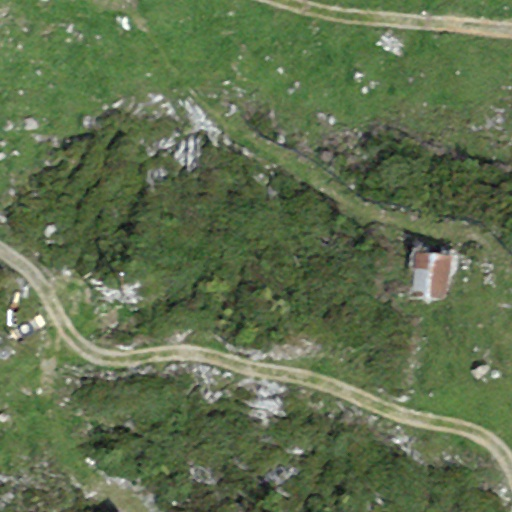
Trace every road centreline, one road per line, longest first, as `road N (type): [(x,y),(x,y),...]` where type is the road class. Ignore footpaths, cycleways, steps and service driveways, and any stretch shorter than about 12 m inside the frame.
road 1 (track): [(511,476),(487,438),(188,349),(80,347),(0,265)]
road 2 (track): [(303,0),(511,26)]
